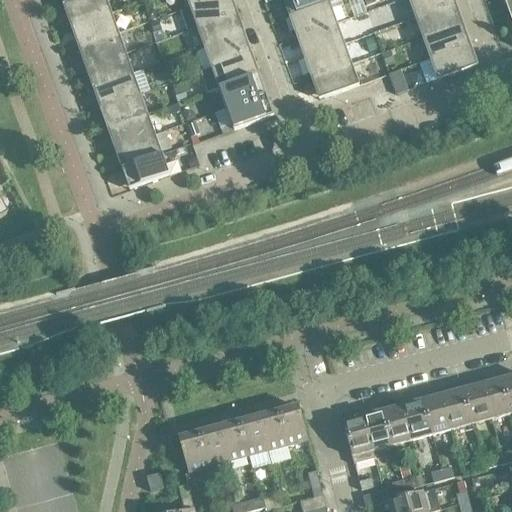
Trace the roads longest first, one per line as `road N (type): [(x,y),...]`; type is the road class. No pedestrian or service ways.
road 1 (residential): [(203,194),(511,84)]
road 2 (residential): [(344,511),(315,393),(511,340)]
